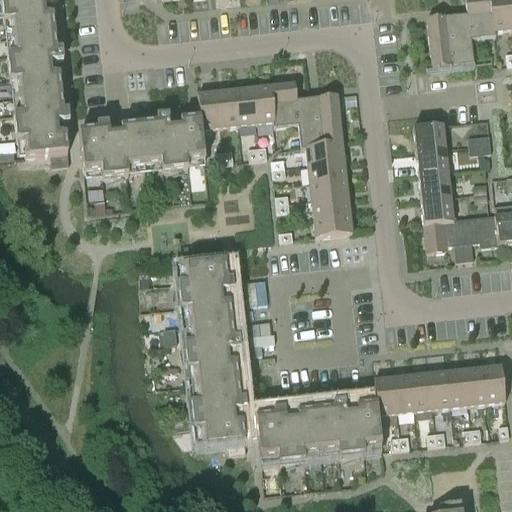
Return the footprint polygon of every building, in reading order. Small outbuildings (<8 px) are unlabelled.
[(9,26),(11,43),(53,39),(51,20),(44,21),(43,8),(37,9),(36,0),(6,0),(0,0),(0,7),(2,27),(9,26)] [(506,0),(493,0),(489,1),(493,42),(494,42),(494,37),(510,35),(506,0)] [(470,45),(493,42),(489,1),(464,3),(466,19),(452,21),(425,24),(431,73),(445,72),(472,69),(470,45)] [(53,39),(11,43),(13,60),(6,61),(9,87),(16,86),(18,103),(60,98),(58,79),(51,80),(49,68),(44,68),(43,59),(55,57),(53,39)] [(299,155),(304,154),(304,153),(341,149),(336,100),(295,105),(294,89),(269,91),(273,128),(272,128),(272,133),(297,130),(299,155)] [(269,91),(251,93),(255,130),(272,128),(273,128),(269,91)] [(237,132),(255,130),(251,93),(233,95),(237,132)] [(219,134),(237,132),(233,95),(215,97),(219,134)] [(196,99),(199,124),(200,136),(219,134),(215,97),(196,99)] [(62,117),(60,98),(18,103),(19,119),(12,120),(15,146),(22,145),(24,163),(49,161),(50,172),(68,171),(64,139),(57,140),(56,127),(50,128),(49,118),(62,117)] [(157,128),(138,130),(143,172),(160,170),(161,178),(187,175),(186,168),(204,166),(200,136),(199,124),(179,126),(180,133),(168,134),(168,140),(159,141),(157,128)] [(126,174),(143,172),(138,130),(120,132),(120,139),(108,141),(109,146),(99,147),(98,135),(78,137),(83,179),(100,177),(101,184),(127,181),(126,174)] [(412,133),(414,158),(444,154),(442,130),(412,133)] [(479,142),(480,151),(481,159),(490,159),(488,141),(479,142)] [(467,152),(480,151),(479,142),(466,143),(467,152)] [(304,154),(306,171),(343,167),(341,149),(304,153),(304,154)] [(481,159),(480,151),(467,152),(468,161),(481,159)] [(264,152),(255,153),(257,166),(266,165),(264,152)] [(248,167),(257,166),(255,153),(247,154),(248,167)] [(414,158),(417,182),(447,178),(444,154),(414,158)] [(13,156),(0,156),(0,170),(14,170),(13,156)] [(230,156),(222,157),(223,169),(232,168),(230,156)] [(214,170),(223,169),(222,157),(213,158),(214,170)] [(269,166),(270,175),(283,173),(282,165),(269,166)] [(306,171),(308,189),(345,185),(343,167),(306,171)] [(284,182),(283,173),(270,175),(271,183),(284,182)] [(449,202),(447,178),(417,182),(419,205),(449,202)] [(347,203),(345,185),(308,189),(310,207),(347,203)] [(472,191),(472,200),(485,198),(484,189),(472,191)] [(160,195),(149,196),(151,210),(161,209),(160,195)] [(486,207),(485,198),(472,200),(473,208),(486,207)] [(273,202),(274,211),(287,209),(286,200),(273,202)] [(452,225),(449,202),(419,205),(422,229),(452,226),(452,225)] [(349,221),(347,203),(310,207),(312,225),(349,221)] [(288,218),(287,209),(274,211),(275,219),(288,218)] [(498,251),(511,249),(511,209),(493,211),(494,221),(495,221),(498,251)] [(104,210),(94,211),(95,219),(105,218),(104,210)] [(349,221),(312,225),(314,243),(351,239),(349,221)] [(488,221),(459,225),(461,250),(463,267),(472,266),(470,249),(478,248),(479,253),(498,251),(495,221),(494,221),(488,221)] [(459,225),(452,225),(452,226),(422,229),(425,259),(445,256),(445,252),(461,250),(459,225)] [(291,246),(290,237),(277,238),(278,247),(291,246)] [(463,267),(461,250),(461,254),(453,255),(454,268),(463,267)] [(188,331),(230,327),(228,308),(221,309),(219,296),(214,297),(213,288),(225,286),(223,266),(181,271),(183,289),(176,289),(179,315),(186,315),(188,331)] [(193,374),(194,391),(236,386),(234,368),(227,368),(226,356),(220,356),(219,347),(232,346),(230,327),(188,331),(190,348),(183,349),(185,375),(193,374)] [(174,334),(162,335),(163,351),(176,349),(174,334)] [(500,371),(481,373),(485,410),(504,408),(500,371)] [(481,373),(463,375),(467,412),(485,410),(481,373)] [(449,414),(467,412),(463,375),(445,377),(449,414)] [(445,377),(427,379),(431,415),(449,414),(445,377)] [(413,417),(431,415),(427,379),(409,381),(413,417)] [(395,419),(413,417),(409,381),(391,383),(395,419)] [(373,385),(375,409),(376,421),(395,419),(391,383),(373,385)] [(201,451),(226,449),(243,447),(241,427),(234,428),(232,416),(227,416),(226,407),(238,405),(236,386),(194,391),(196,408),(189,409),(191,423),(192,435),(199,434),(201,451)] [(380,451),(376,421),(375,409),(355,412),(356,419),(344,420),(344,426),(335,427),(334,414),(315,416),(319,458),(336,456),(337,463),(363,460),(362,453),(380,451)] [(302,460),(319,458),(315,416),(296,418),(297,425),(284,426),(285,432),(275,433),(274,420),(254,422),(259,464),(276,463),(277,470),(303,467),(302,460)] [(191,423),(170,425),(172,437),(192,435),(191,423)] [(507,444),(505,431),(497,432),(498,445),(507,444)] [(478,434),(469,435),(471,448),(479,447),(478,434)] [(462,449),(471,448),(469,435),(460,436),(462,449)] [(442,438),(433,439),(435,451),(443,450),(442,438)] [(426,452),(435,451),(433,439),(425,440),(426,452)] [(406,442),(398,443),(399,455),(408,454),(406,442)] [(390,456),(399,455),(398,443),(389,444),(390,456)] [(243,447),(226,449),(227,461),(244,459),(243,447)]
